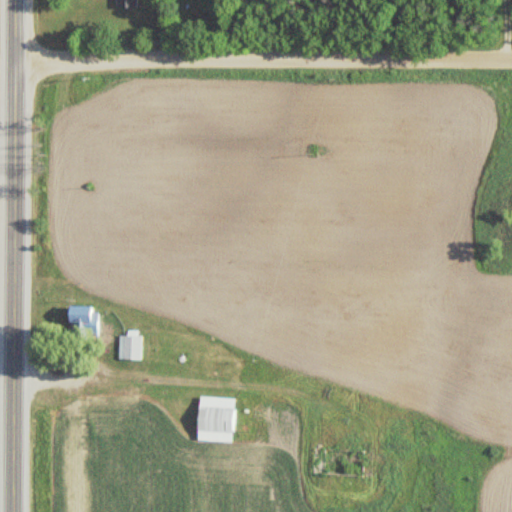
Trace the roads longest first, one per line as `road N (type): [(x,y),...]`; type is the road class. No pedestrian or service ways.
road 1 (tertiary): [(12,511),(14,0)]
road 2 (residential): [(511,63),(15,67)]
road 3 (residential): [(374,434),(263,385),(13,374)]
